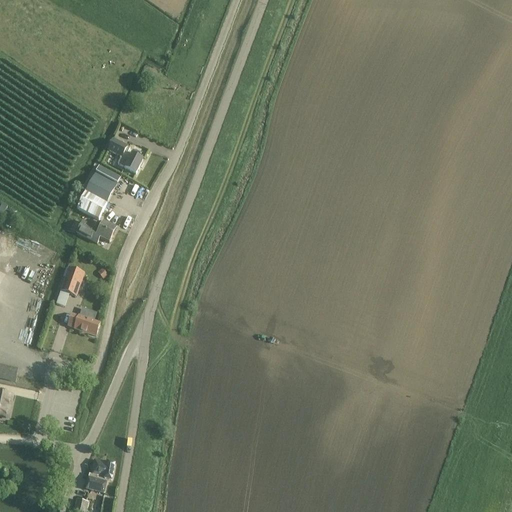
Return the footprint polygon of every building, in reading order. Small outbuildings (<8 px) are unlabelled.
[(130,150),(127,148),(113,141),(107,151),(107,152),(122,160),(119,165),(125,169),(124,169),(136,175),(140,168),(142,169),(144,163),(142,162),(143,161),(132,156),(132,157),(128,154),(130,150)] [(99,167),(96,174),(118,185),(121,179),(99,167)] [(85,195),(107,206),(118,185),(96,174),(85,195)] [(107,206),(85,195),(77,210),(99,222),(107,206)] [(117,231),(98,222),(94,229),(83,223),(77,235),(97,245),(100,239),(110,245),(117,231)] [(77,298),(85,275),(68,269),(57,299),(67,302),(69,295),(77,298)] [(99,274),(103,279),(107,276),(103,270),(99,274)] [(32,286),(42,290),(46,281),(36,276),(32,286)] [(78,318),(71,316),(67,326),(75,328),(74,330),(96,337),(101,325),(78,317),(78,318)] [(0,367),(0,382),(15,384),(17,370),(0,367)] [(12,396),(0,393),(0,417),(6,419),(10,401),(11,401),(12,396)] [(111,481),(115,463),(107,462),(107,463),(94,461),(91,475),(89,474),(86,490),(96,492),(96,489),(104,490),(103,493),(104,493),(106,480),(111,481)] [(86,511),(88,503),(76,501),(73,511),(86,511)]
